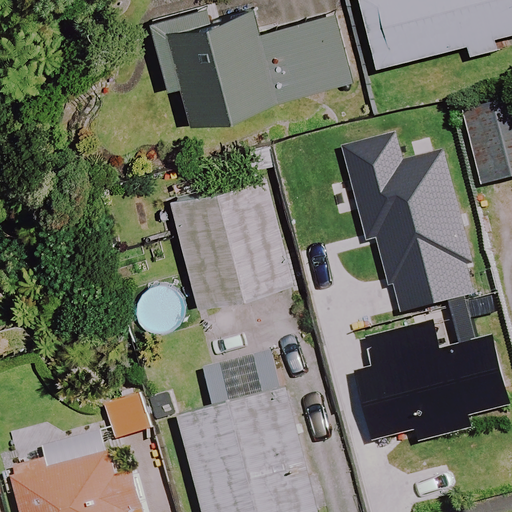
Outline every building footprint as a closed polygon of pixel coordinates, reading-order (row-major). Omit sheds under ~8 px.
[(466,51),(469,64),(498,56),(495,44),(511,39),(511,0),(359,0),(379,74),(466,51)] [(247,5),(163,25),(169,50),(153,53),(162,92),(175,89),(183,123),(349,84),(332,11),(253,30),(247,5)] [(511,180),(511,100),(463,113),(482,188),(511,180)] [(409,140),(378,145),(385,192),(416,187),(409,140)] [(291,283),(263,180),(167,206),(195,309),(291,283)] [(378,303),(359,236),(309,250),(328,317),(378,303)] [(415,436),(417,443),(469,430),(466,419),(509,408),(492,340),(437,353),(431,327),(369,342),(375,368),(354,374),(372,446),(415,436)] [(324,511),(286,362),(268,366),(265,356),(208,371),(218,409),(179,419),(202,511),(324,511)] [(143,400),(109,410),(119,442),(152,432),(143,400)] [(140,511),(131,474),(117,477),(109,444),(103,423),(50,437),(47,422),(10,432),(20,473),(12,475),(20,511),(140,511)]
